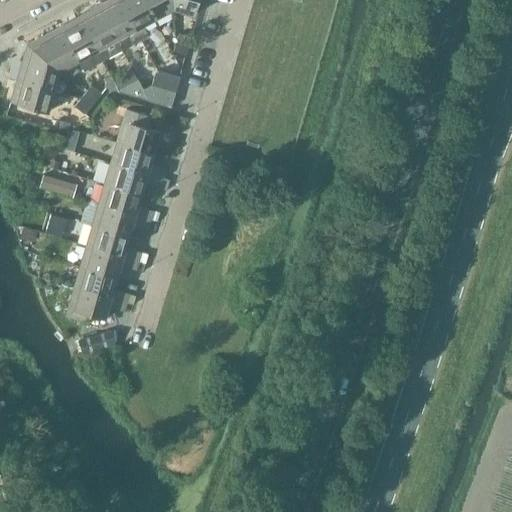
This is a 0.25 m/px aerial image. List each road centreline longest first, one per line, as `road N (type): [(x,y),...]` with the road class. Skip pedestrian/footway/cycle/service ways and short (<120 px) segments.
road 1 (primary): [(443,0),(363,297),(289,511)]
road 2 (primary): [(373,511),(511,67)]
road 3 (residential): [(144,339),(243,0)]
